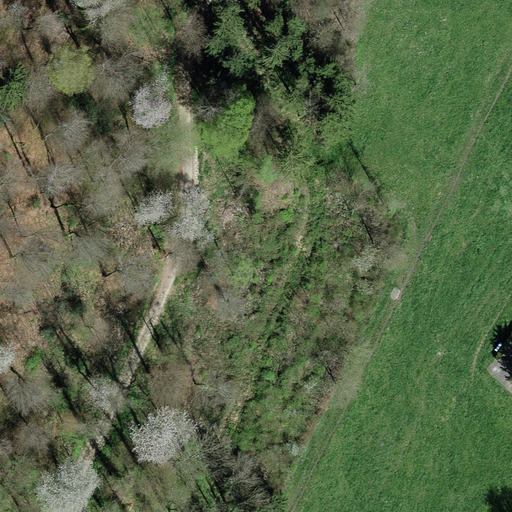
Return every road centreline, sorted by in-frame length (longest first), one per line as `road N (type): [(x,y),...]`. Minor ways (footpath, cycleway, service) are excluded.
road 1 (track): [(53,511),(128,373),(181,241),(187,63),(207,0)]
road 2 (track): [(285,511),(511,55)]
